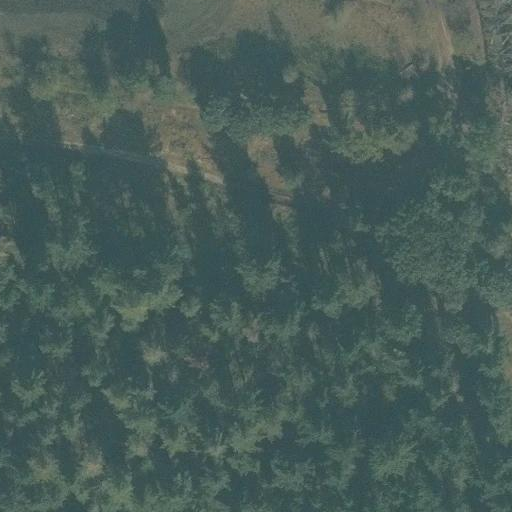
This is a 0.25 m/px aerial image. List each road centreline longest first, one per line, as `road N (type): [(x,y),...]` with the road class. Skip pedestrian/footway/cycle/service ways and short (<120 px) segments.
road 1 (track): [(477,247),(169,169),(0,141)]
road 2 (track): [(477,247),(467,310),(474,511)]
road 3 (track): [(424,0),(465,153),(477,247)]
